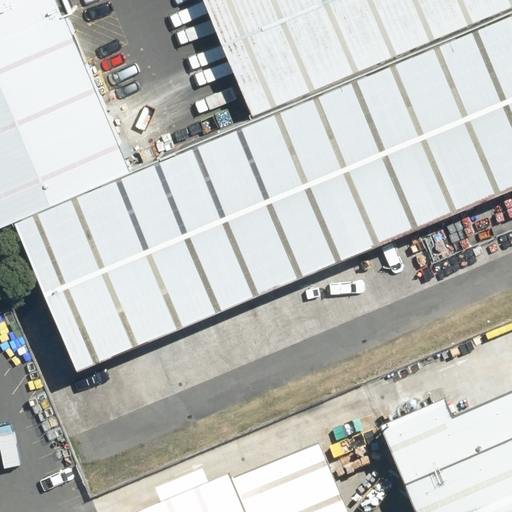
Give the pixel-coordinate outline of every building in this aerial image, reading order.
[(0,0),(0,221),(108,178),(35,0),(0,0)] [(511,0),(173,0),(227,129),(510,14),(511,13),(511,0)] [(511,18),(510,14),(0,222),(0,255),(47,370),(511,180),(511,18)] [(511,511),(511,375),(367,436),(398,511),(511,511)] [(337,511),(312,452),(173,511),(337,511)]
